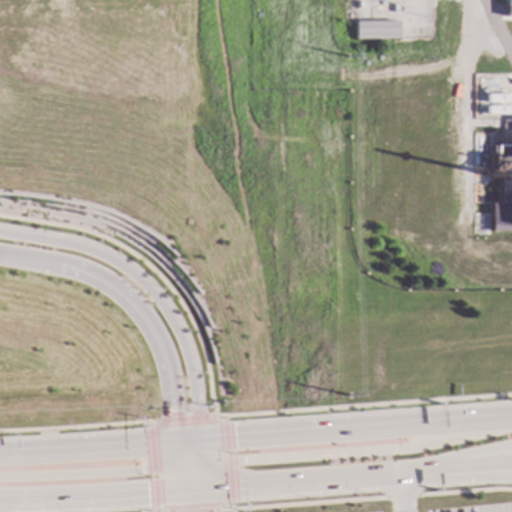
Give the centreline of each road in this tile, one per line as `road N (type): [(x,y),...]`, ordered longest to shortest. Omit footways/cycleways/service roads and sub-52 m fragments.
road 1 (tertiary): [(200,441),(192,357),(157,291),(107,254),(0,232)]
road 2 (primary): [(511,422),(409,450),(228,463),(201,472)]
road 3 (primary): [(511,417),(200,441)]
road 4 (primary): [(202,490),(511,467)]
road 5 (tertiary): [(0,254),(96,275),(135,302),(166,353),(176,442)]
road 6 (primary): [(0,500),(180,491)]
road 7 (primary): [(0,478),(178,463)]
road 8 (primary): [(176,442),(0,454)]
